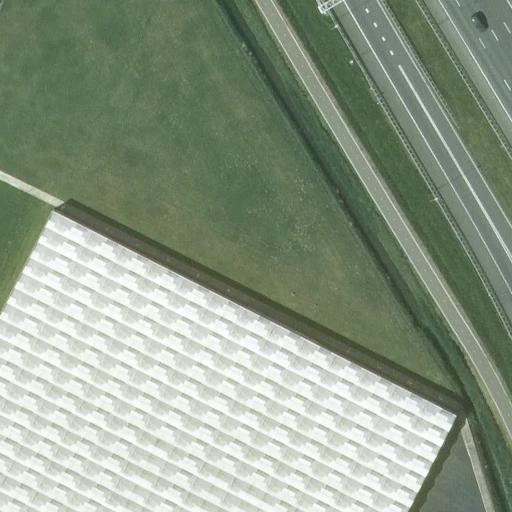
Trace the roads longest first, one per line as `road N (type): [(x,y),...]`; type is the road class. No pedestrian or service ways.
road 1 (motorway): [(396,66),(511,281)]
road 2 (motorway): [(396,66),(511,248)]
